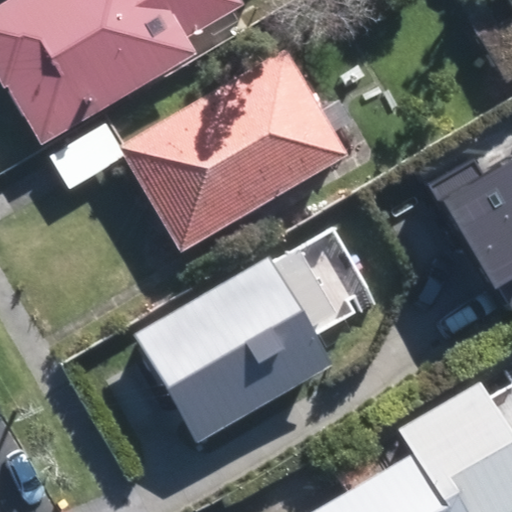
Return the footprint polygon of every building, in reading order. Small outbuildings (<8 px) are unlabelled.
[(220,0),(9,0),(0,5),(0,152),(235,26),(220,0)] [(511,76),(511,17),(507,8),(463,31),(492,87),(511,76)] [(253,74),(83,170),(133,258),(303,162),(253,74)] [(253,255),(93,353),(157,457),(317,358),(253,255)] [(427,353),(393,301),(328,344),(361,395),(427,353)] [(511,413),(489,376),(266,511),(484,511),(511,495),(511,413)]
